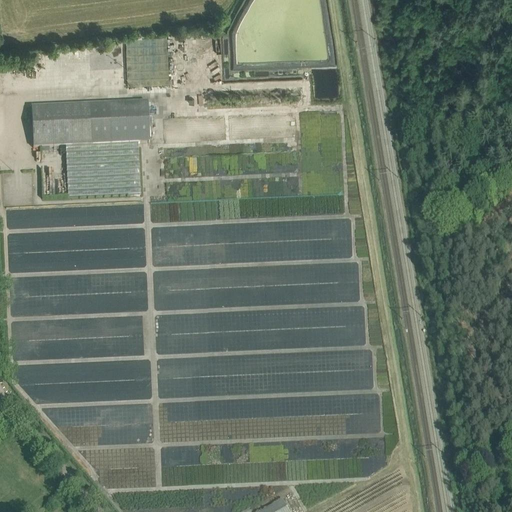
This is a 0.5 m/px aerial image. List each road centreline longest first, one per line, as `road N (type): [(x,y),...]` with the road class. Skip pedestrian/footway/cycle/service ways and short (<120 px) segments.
road 1 (unknown): [(0,121),(29,92),(144,88)]
road 2 (unclassified): [(98,511),(0,392)]
